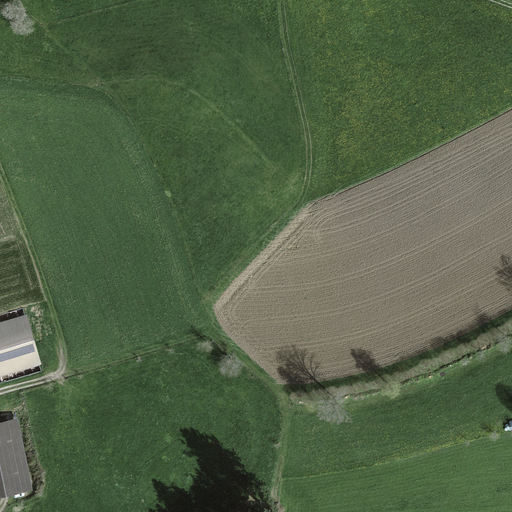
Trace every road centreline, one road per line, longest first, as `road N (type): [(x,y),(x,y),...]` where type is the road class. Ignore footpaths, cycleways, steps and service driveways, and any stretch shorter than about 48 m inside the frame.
road 1 (track): [(282,0),(306,136),(305,177),(291,209),(221,284),(204,312),(208,332),(0,395)]
road 2 (track): [(380,468),(476,434),(511,432)]
